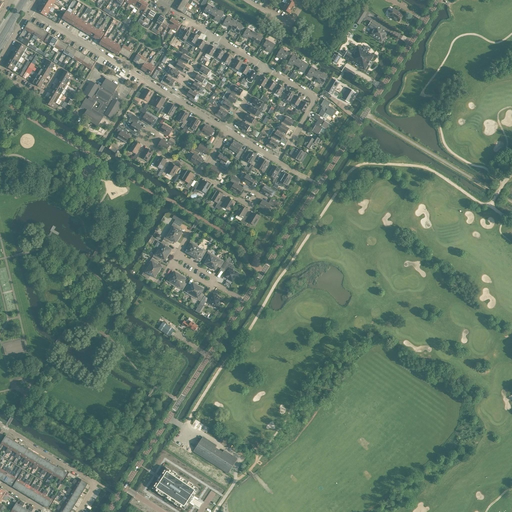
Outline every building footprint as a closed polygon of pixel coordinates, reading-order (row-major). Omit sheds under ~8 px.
[(139,9),(144,1),(141,0),(138,0),(135,7),(138,9),(139,9)] [(191,5),(183,0),(182,0),(180,4),(188,9),(187,10),(190,11),(191,10),(188,8),(191,5)] [(296,4),(289,0),(287,0),(285,4),(293,9),(296,4)] [(148,6),(149,4),(144,1),(139,9),(138,9),(137,11),(139,12),(140,10),(144,12),(148,6)] [(52,7),(44,2),(41,7),(49,12),(51,14),(52,12),(50,11),(52,7)] [(185,14),(187,10),(188,9),(180,4),(177,9),(185,14)] [(211,13),(211,14),(213,15),(216,9),(209,4),(204,12),(208,15),(210,12),(211,13)] [(282,9),(290,14),(293,9),(285,4),(282,9)] [(143,14),(146,16),(147,17),(152,9),(148,6),(144,12),(143,14)] [(46,16),(49,12),(41,7),(38,12),(46,16)] [(152,20),(157,12),(152,9),(147,17),(146,16),(145,19),(147,20),(148,17),(152,20)] [(219,22),(224,14),(216,9),(213,15),(214,16),(215,16),(215,15),(216,16),(214,19),(219,22)] [(404,15),(394,9),(389,16),(399,22),(404,15)] [(67,10),(62,18),(67,21),(72,13),(73,14),(74,11),(72,10),(71,13),(67,10)] [(72,13),(67,21),(72,24),(76,16),(73,14),(72,13)] [(156,22),(160,25),(161,25),(166,18),(161,15),(156,22)] [(76,16),(72,24),(76,27),(81,19),(82,19),(83,17),(82,16),(80,18),(76,16)] [(231,25),(231,26),(232,26),(236,21),(228,16),(223,24),(228,27),(230,24),(231,25),(230,25),(231,25)] [(166,28),(167,26),(171,20),(166,18),(161,25),(160,25),(159,27),(161,28),(162,26),(166,28)] [(167,26),(171,28),(172,29),(177,21),(172,18),(171,20),(167,26)] [(81,19),(76,27),(81,30),(86,22),(82,19),(81,19)] [(29,21),(24,29),(29,32),(34,24),(33,23),(29,21)] [(34,24),(29,32),(34,35),(39,27),(35,24),(37,22),(35,21),(33,23),(34,24)] [(173,30),(177,32),(182,24),(177,21),(172,29),(171,28),(169,31),(171,32),(173,30)] [(241,21),(240,23),(236,21),(232,26),(234,27),(234,28),(234,27),(235,27),(236,28),(234,31),(239,34),(245,23),(241,21)] [(371,21),(368,26),(373,29),(370,35),(382,42),(388,32),(388,31),(371,21)] [(86,22),(81,30),(86,32),(90,24),(91,25),(93,23),(91,22),(89,24),(86,22)] [(90,24),(86,32),(90,35),(95,27),(91,25),(90,24)] [(39,37),(43,29),(42,29),(39,27),(34,35),(39,37)] [(48,32),(44,30),(46,28),(44,27),(42,29),(43,29),(39,37),(43,40),(48,32)] [(95,27),(90,35),(95,38),(100,30),(100,31),(102,28),(100,27),(99,29),(95,27)] [(247,39),(249,36),(250,36),(250,37),(252,38),(255,32),(248,28),(243,36),(247,39)] [(104,33),(100,31),(100,30),(95,38),(100,41),(104,33)] [(189,35),(191,33),(185,30),(179,40),(185,43),(185,42),(189,35)] [(258,45),(263,37),(255,32),(252,38),(253,39),(254,39),(255,39),(253,43),(258,45)] [(53,36),(49,33),(45,41),(50,44),(54,36),(53,36)] [(54,36),(50,44),(54,47),(59,39),(55,37),(57,34),(55,33),(53,36),(54,36)] [(199,37),(194,33),(192,37),(189,35),(185,42),(193,46),(196,41),(199,37)] [(104,36),(99,44),(104,46),(109,39),(110,39),(111,37),(110,36),(108,38),(104,36)] [(59,39),(54,47),(59,50),(64,42),(63,41),(59,39)] [(66,40),(64,39),(63,41),(64,42),(59,50),(64,53),(68,45),(65,42),(66,40)] [(109,39),(104,46),(109,49),(114,41),(110,39),(109,39)] [(191,50),(194,51),(194,50),(199,53),(206,42),(201,39),(199,42),(196,41),(193,46),(191,50)] [(265,50),(270,53),(275,44),(267,40),(265,43),(263,46),(264,46),(265,46),(266,47),(266,46),(267,47),(265,50)] [(114,41),(109,49),(113,52),(118,44),(119,45),(121,42),(119,41),(117,44),(114,41)] [(27,47),(20,43),(17,47),(24,52),(27,47)] [(118,55),(120,53),(119,53),(123,47),(119,45),(118,44),(113,52),(118,55)] [(68,45),(64,53),(68,55),(73,47),(72,47),(68,45)] [(73,47),(68,55),(73,58),(78,50),(74,48),(75,46),(74,45),(72,47),(73,47)] [(124,45),(123,47),(119,53),(120,53),(124,56),(129,48),(130,48),(131,46),(129,45),(128,47),(124,45)] [(211,58),(211,57),(214,58),(215,56),(217,53),(215,52),(217,49),(211,45),(205,55),(211,58)] [(374,55),(358,46),(353,54),(348,51),(344,57),(365,70),(374,55)] [(14,52),(22,57),(24,52),(17,47),(14,52)] [(134,51),(130,48),(129,48),(124,56),(129,59),(134,51)] [(291,51),(289,53),(281,48),(276,56),(281,59),(283,56),(284,57),(284,58),(285,59),(288,54),(290,55),(292,52),(291,51)] [(219,62),(220,61),(222,62),(223,61),(225,57),(223,55),(225,52),(220,49),(217,53),(215,56),(214,58),(219,62)] [(78,50),(73,58),(78,61),(82,53),(81,52),(78,50)] [(82,53),(78,61),(82,64),(87,56),(83,54),(85,51),(83,50),(81,52),(82,53)] [(11,57),(19,61),(22,57),(14,52),(11,57)] [(187,64),(191,58),(181,52),(177,58),(179,59),(177,61),(179,62),(183,64),(184,62),(187,64)] [(293,55),(294,53),(292,52),(290,55),(292,56),(288,63),(293,66),(294,63),(295,64),(295,65),(297,66),(301,60),(293,55)] [(335,52),(330,60),(336,64),(341,56),(335,52)] [(142,56),(138,53),(133,61),(138,64),(143,56),(144,57),(145,54),(143,53),(142,56)] [(228,65),(230,67),(233,62),(231,60),(233,57),(227,54),(225,57),(223,61),(228,64),(228,65)] [(87,56),(82,64),(87,66),(92,59),(91,58),(87,56)] [(92,69),(96,62),(92,59),(94,57),(92,56),(91,58),(92,59),(87,66),(92,69)] [(146,61),(148,59),(144,57),(143,56),(138,64),(142,67),(143,67),(146,61)] [(8,61),(16,66),(19,61),(11,57),(8,61)] [(55,64),(47,59),(44,64),(52,69),(55,64)] [(230,67),(228,69),(231,70),(233,67),(238,70),(241,66),(243,63),(237,60),(235,63),(233,62),(230,67)] [(300,66),(301,67),(299,70),(303,73),(308,65),(301,60),(297,66),(299,67),(300,66)] [(5,66),(13,71),(16,66),(8,61),(5,66)] [(142,67),(141,69),(146,72),(151,64),(152,64),(153,62),(151,61),(150,63),(146,61),(143,67),(142,67)] [(186,66),(183,64),(179,62),(175,67),(174,66),(173,69),(178,72),(179,69),(183,71),(186,66)] [(41,69),(49,73),(52,69),(44,64),(41,69)] [(151,75),(156,67),(152,64),(151,64),(146,72),(151,75)] [(250,68),(245,64),(243,68),(241,66),(238,70),(237,73),(241,76),(243,73),(246,75),(248,72),(250,68)] [(210,70),(203,66),(200,71),(203,73),(202,75),(206,78),(207,79),(208,76),(207,75),(209,76),(210,75),(210,74),(210,73),(209,72),(210,70)] [(174,76),(177,78),(180,73),(178,72),(173,69),(170,67),(167,73),(168,73),(167,76),(168,76),(172,79),(174,76)] [(314,76),(315,76),(316,77),(320,71),(312,67),(307,75),(312,78),(314,75),(314,76)] [(39,73),(46,78),(49,73),(41,69),(39,73)] [(73,75),(65,70),(62,75),(70,80),(73,75)] [(248,81),(249,82),(252,82),(257,73),(252,70),(250,73),(248,72),(246,75),(244,78),(247,80),(248,81)] [(319,78),(320,78),(318,81),(322,84),(327,76),(320,71),(316,77),(318,78),(319,78)] [(36,78),(44,83),(46,78),(39,73),(36,78)] [(198,73),(195,79),(198,81),(197,83),(202,86),(203,84),(202,83),(206,78),(202,75),(198,73)] [(60,80),(67,84),(70,80),(62,75),(60,80)] [(175,81),(172,79),(168,76),(165,82),(164,81),(162,83),(167,87),(169,84),(172,86),(175,81)] [(269,85),(266,83),(268,80),(263,77),(258,84),(264,87),(263,88),(266,90),(267,87),(269,85)] [(33,83),(41,87),(44,83),(36,78),(33,83)] [(81,107),(84,109),(85,108),(87,109),(83,117),(98,126),(103,118),(105,114),(113,119),(122,104),(117,100),(119,98),(116,96),(116,94),(117,92),(115,91),(118,86),(106,78),(102,86),(99,84),(99,85),(91,81),(84,93),(90,97),(89,100),(86,98),(81,107)] [(332,96),(340,83),(333,79),(325,91),(332,96)] [(57,84),(65,89),(67,84),(60,80),(57,84)] [(277,88),(275,87),(277,83),(271,80),(269,85),(267,87),(272,91),(272,92),(274,93),(275,92),(277,88)] [(197,83),(195,82),(192,87),(195,89),(193,92),(197,94),(199,95),(200,92),(199,92),(202,86),(197,83)] [(54,89),(62,94),(65,89),(57,84),(54,89)] [(243,90),(233,84),(229,92),(235,96),(237,94),(240,95),(243,90)] [(282,91),(284,88),(279,85),(277,88),(275,92),(280,95),(279,97),(282,98),(285,93),(282,91)] [(348,88),(341,99),(350,104),(356,93),(348,88)] [(51,94),(59,98),(62,94),(54,89),(51,94)] [(139,92),(136,96),(141,99),(142,98),(148,101),(153,93),(147,89),(143,95),(139,92)] [(194,99),(197,94),(193,92),(190,90),(187,95),(190,97),(189,99),(194,102),(195,100),(194,99)] [(290,101),(292,97),(294,94),(289,91),(287,94),(285,93),(282,98),(284,99),(283,101),(288,104),(289,103),(290,101)] [(232,101),(235,103),(239,98),(235,96),(229,92),(224,100),(225,100),(231,104),(232,101)] [(48,98),(56,103),(59,98),(51,94),(48,98)] [(162,106),(165,100),(159,96),(153,105),(160,109),(157,113),(160,114),(161,113),(164,107),(162,106)] [(302,99),(297,96),(295,99),(292,97),(290,101),(289,103),(292,104),(291,105),(296,109),(298,106),(300,103),(302,99)] [(45,103),(53,108),(56,103),(48,98),(45,103)] [(254,107),(260,111),(262,112),(263,109),(262,109),(264,105),(264,104),(264,102),(256,98),(252,103),(256,105),(254,107)] [(319,114),(322,116),(323,117),(324,116),(327,118),(329,115),(332,117),(334,115),(335,115),(337,111),(329,106),(331,103),(325,99),(321,105),(323,107),(319,114)] [(225,101),(223,100),(222,101),(221,103),(221,104),(223,105),(222,106),(221,105),(220,107),(221,108),(225,111),(226,108),(229,110),(233,105),(231,104),(225,100),(225,101)] [(299,110),(299,109),(305,112),(309,105),(304,101),(302,105),(300,103),(298,106),(296,109),(298,110),(298,109),(299,110)] [(161,113),(163,115),(165,112),(172,116),(177,107),(170,103),(167,109),(164,107),(161,113)] [(248,111),(251,113),(250,115),(255,118),(256,116),(257,116),(260,111),(254,107),(251,105),(248,111)] [(228,112),(225,111),(221,108),(218,114),(216,113),(215,115),(220,118),(222,116),(225,118),(228,112)] [(183,123),(181,127),(184,128),(188,122),(185,120),(189,114),(182,110),(177,119),(183,123)] [(146,113),(142,120),(150,125),(151,124),(153,125),(157,120),(146,113)] [(255,118),(250,115),(247,114),(244,119),(247,121),(246,123),(250,126),(251,126),(253,124),(251,123),(255,118)] [(286,127),(288,124),(291,126),(294,121),(287,116),(284,122),(282,121),(281,123),(282,124),(286,127)] [(142,127),(137,124),(138,121),(131,117),(130,120),(134,122),(130,129),(138,134),(142,127)] [(200,121),(194,117),(190,123),(188,122),(184,128),(182,130),(186,133),(188,129),(194,133),(200,121)] [(326,129),(329,124),(322,119),(323,118),(321,117),(312,131),(318,134),(318,135),(322,129),(321,128),(322,126),(326,129)] [(250,126),(246,123),(243,121),(240,127),(243,129),(241,131),(246,134),(248,132),(247,131),(250,126)] [(167,124),(166,126),(164,124),(160,131),(168,136),(172,129),(169,127),(170,126),(167,124)] [(281,134),(283,132),(286,134),(289,129),(286,127),(282,124),(279,130),(278,129),(276,131),(281,134)] [(214,130),(206,125),(202,131),(199,129),(196,135),(199,137),(202,131),(210,136),(214,130)] [(120,127),(115,136),(126,143),(130,136),(124,133),(126,130),(120,127)] [(276,141),(277,139),(280,141),(284,136),(281,134),(276,131),(273,137),(272,136),(271,138),(272,139),(276,141)] [(313,139),(308,136),(309,137),(304,145),(303,145),(310,149),(314,143),(317,144),(320,139),(315,136),(313,139)] [(170,144),(173,146),(175,143),(169,140),(168,142),(162,139),(158,146),(166,151),(170,144)] [(271,149),(272,147),(276,149),(279,143),(276,141),(272,139),(268,144),(267,143),(266,146),(271,149)] [(141,145),(135,141),(130,150),(136,153),(133,157),(136,159),(140,152),(138,151),(141,145)] [(229,148),(238,153),(236,157),(239,159),(243,152),(240,150),(242,147),(233,141),(229,148)] [(198,149),(194,146),(192,149),(199,153),(200,150),(206,154),(210,147),(202,142),(198,149)] [(304,152),(299,149),(299,150),(297,149),(298,148),(297,148),(297,149),(294,147),(290,154),(293,155),(292,156),(292,157),(293,156),(300,160),(299,161),(300,161),(305,152),(304,152)] [(139,161),(141,157),(148,161),(153,152),(146,148),(143,154),(140,152),(136,159),(139,161)] [(191,160),(199,166),(203,159),(197,156),(199,153),(192,149),(190,152),(194,154),(191,160)] [(245,160),(251,164),(249,168),(252,169),(256,163),(253,161),(257,155),(250,151),(245,160)] [(228,167),(225,165),(229,159),(220,153),(216,160),(222,163),(220,166),(226,169),(228,167)] [(167,160),(160,156),(155,165),(161,169),(159,173),(162,174),(166,168),(163,166),(167,160)] [(268,162),(262,159),(258,164),(256,163),(252,169),(254,171),(257,167),(263,171),(263,172),(264,173),(269,164),(268,163),(268,162)] [(164,176),(167,172),(173,176),(178,167),(172,163),(168,169),(166,168),(162,174),(164,176)] [(209,172),(218,177),(222,170),(225,172),(226,169),(220,166),(219,169),(213,165),(209,172)] [(281,169),(278,167),(277,168),(274,166),(268,174),(275,178),(273,182),(275,184),(276,183),(279,177),(277,175),(281,169)] [(189,188),(193,181),(190,180),(194,174),(187,170),(182,179),(188,183),(186,187),(189,188)] [(285,173),(282,178),(279,177),(276,183),(279,184),(280,181),(287,185),(292,177),(285,173)] [(243,181),(251,186),(255,179),(247,174),(243,181)] [(230,189),(239,195),(243,188),(237,185),(239,182),(232,178),(230,181),(234,183),(230,189)] [(193,186),(196,188),(194,191),(197,193),(199,189),(205,193),(211,184),(204,180),(201,186),(198,184),(198,185),(195,183),(193,186)] [(261,192),(269,197),(273,190),(261,183),(259,187),(263,189),(261,192)] [(218,203),(215,207),(218,208),(222,202),(220,200),(223,194),(217,191),(211,199),(218,203)] [(235,202),(228,198),(225,203),(222,202),(218,208),(221,210),(223,206),(230,210),(235,202)] [(270,201),(276,204),(279,206),(281,203),(272,198),(270,201)] [(268,203),(263,200),(259,207),(267,212),(271,205),(274,207),(276,204),(270,201),(268,203)] [(243,218),(240,222),(243,224),(247,217),(245,215),(248,210),(241,206),(236,214),(243,218)] [(248,221),(255,225),(260,217),(253,213),(250,218),(247,217),(243,224),(246,225),(248,221)] [(174,215),(172,218),(182,223),(184,221),(174,215)] [(180,237),(182,233),(181,233),(182,232),(178,229),(180,227),(173,223),(169,231),(180,237)] [(170,243),(172,240),(176,242),(176,241),(177,241),(180,237),(169,231),(164,239),(170,243)] [(169,244),(163,240),(158,248),(169,255),(171,251),(171,250),(171,249),(168,247),(169,244)] [(187,248),(189,249),(187,253),(188,253),(188,254),(192,257),(198,247),(199,246),(191,241),(187,248)] [(192,257),(196,259),(197,258),(198,259),(200,256),(203,257),(207,250),(204,249),(203,250),(198,247),(192,257)] [(153,256),(160,260),(161,258),(165,260),(166,259),(169,255),(158,248),(153,256)] [(208,252),(204,258),(207,260),(205,263),(206,264),(210,267),(216,256),(208,252)] [(220,268),(224,261),(216,256),(210,267),(214,269),(215,270),(217,266),(220,268)] [(225,261),(222,267),(225,269),(227,270),(223,276),(233,282),(238,273),(228,266),(229,263),(232,259),(229,257),(226,261),(225,261)] [(159,262),(152,258),(147,266),(158,273),(160,268),(161,267),(157,265),(159,262)] [(142,275),(149,279),(151,275),(154,277),(155,276),(158,273),(147,266),(142,275)] [(177,273),(175,272),(173,276),(171,274),(167,281),(174,286),(181,274),(177,273)] [(185,278),(181,274),(174,286),(182,290),(186,284),(184,282),(186,279),(185,278)] [(194,284),(193,283),(191,286),(188,285),(184,291),(192,296),(199,285),(194,283),(194,284)] [(200,301),(204,294),(201,293),(204,289),(202,289),(203,288),(199,285),(192,296),(200,301)] [(223,299),(213,293),(209,299),(208,298),(204,296),(201,302),(204,305),(206,302),(217,308),(223,299)] [(184,321),(182,324),(187,327),(188,326),(195,331),(195,330),(198,326),(192,322),(193,319),(190,317),(188,320),(188,319),(186,322),(184,321)] [(163,322),(159,329),(170,336),(175,329),(163,322)] [(6,435),(0,444),(2,446),(3,445),(6,446),(10,438),(6,435)] [(194,451),(228,473),(237,459),(228,453),(227,455),(215,448),(216,445),(203,437),(194,451)] [(8,448),(7,449),(9,450),(10,449),(15,441),(10,438),(6,446),(8,448)] [(15,441),(10,449),(14,451),(19,443),(15,441)] [(19,443),(14,451),(19,454),(24,446),(19,443)] [(24,446),(19,454),(23,457),(28,448),(24,446)] [(28,448),(23,457),(27,459),(32,451),(28,448)] [(32,451),(27,459),(32,462),(37,454),(32,451)] [(37,454),(32,462),(36,465),(41,456),(37,454)] [(41,456),(36,465),(40,467),(45,459),(41,456)] [(43,469),(42,470),(44,471),(45,470),(50,462),(45,459),(40,467),(43,469)] [(50,462),(45,470),(49,473),(54,464),(50,462)] [(52,474),(51,475),(53,476),(54,475),(59,467),(54,464),(49,473),(52,474)] [(59,467),(54,475),(58,478),(63,470),(59,467)] [(153,487),(153,488),(159,492),(158,493),(162,495),(163,496),(163,495),(167,497),(166,497),(167,498),(171,500),(175,502),(174,503),(178,506),(179,506),(179,505),(185,509),(184,509),(185,509),(189,502),(190,503),(194,496),(198,489),(199,489),(198,488),(198,489),(193,485),(193,484),(189,481),(188,482),(185,480),(185,479),(181,477),(181,476),(180,476),(180,477),(177,474),(177,473),(173,471),(173,470),(172,471),(167,468),(166,467),(166,468),(162,474),(161,474),(161,475),(157,480),(157,481),(153,488),(153,487)] [(63,470),(58,478),(63,481),(67,472),(63,470)] [(9,473),(10,472),(8,471),(7,472),(3,480),(7,483),(12,475),(9,473)] [(11,486),(16,478),(12,475),(7,483),(11,486)] [(88,483),(80,478),(77,483),(85,488),(88,483)] [(17,489),(22,481),(18,479),(13,487),(17,489)] [(25,482),(25,483),(22,481),(17,489),(22,492),(27,484),(27,483),(25,482)] [(85,488),(77,483),(75,487),(83,492),(85,488)] [(26,495),(31,487),(27,484),(22,492),(26,495)] [(30,497),(35,489),(31,487),(26,495),(30,497)] [(83,492),(75,487),(72,492),(80,497),(83,492)] [(37,490),(38,489),(36,488),(35,489),(30,497),(35,500),(40,492),(37,490)] [(70,493),(71,493),(69,496),(77,501),(80,497),(72,492),(71,491),(70,493)] [(43,492),(42,493),(40,492),(35,500),(39,503),(45,493),(43,492)] [(46,496),(46,494),(45,493),(39,503),(44,505),(48,497),(46,496)] [(77,501),(69,496),(67,500),(75,505),(77,501)] [(48,508),(53,500),(48,497),(44,505),(48,508)] [(75,505),(67,500),(64,505),(72,510),(75,505)] [(16,503),(11,511),(13,511),(16,511),(21,505),(16,503)]
